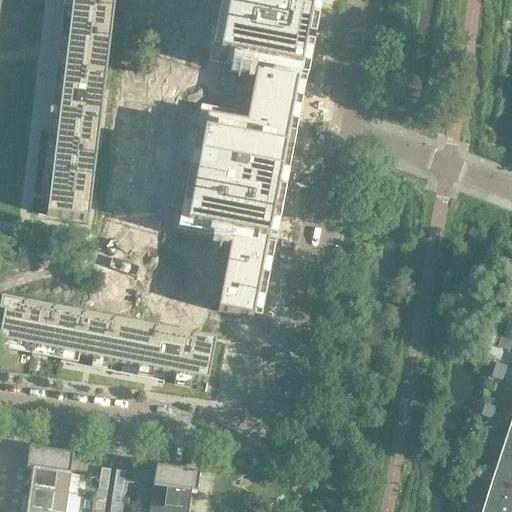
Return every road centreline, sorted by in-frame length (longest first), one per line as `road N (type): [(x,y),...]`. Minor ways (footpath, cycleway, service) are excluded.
road 1 (residential): [(342,126),(296,370),(274,404),(242,427),(214,433),(0,404)]
road 2 (residential): [(511,190),(342,126)]
road 3 (residential): [(342,126),(367,0)]
